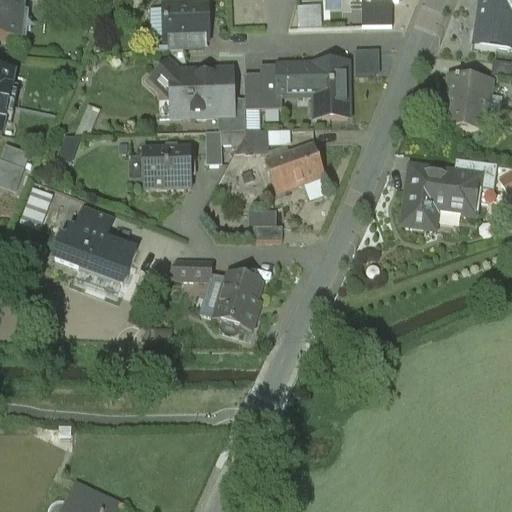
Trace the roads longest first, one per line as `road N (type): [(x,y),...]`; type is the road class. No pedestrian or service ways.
road 1 (residential): [(440,0),(295,344),(214,511)]
road 2 (track): [(303,323),(503,249)]
